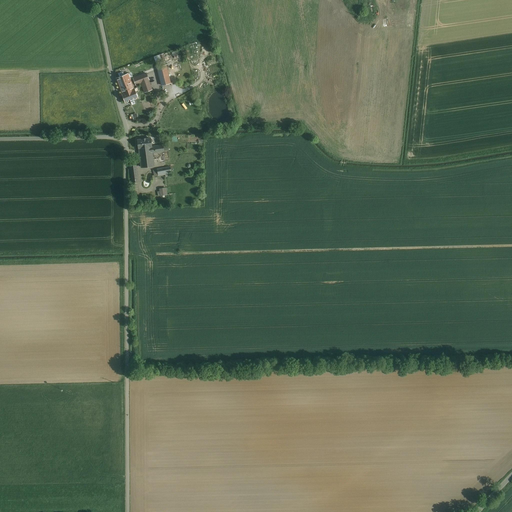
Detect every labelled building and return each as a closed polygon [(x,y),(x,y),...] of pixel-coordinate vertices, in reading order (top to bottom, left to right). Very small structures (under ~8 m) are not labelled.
[(166,65),(157,68),(162,85),(170,83),(166,67),(166,65)] [(146,73),(133,78),(136,85),(141,83),(145,92),(152,89),(148,80),(149,80),(146,73)] [(129,74),(128,74),(124,75),(120,77),(119,77),(119,78),(116,78),(122,93),(126,103),(138,98),(134,89),(130,78),(129,74)] [(150,138),(138,140),(139,149),(151,147),(150,138)] [(151,147),(139,149),(141,167),(154,165),(152,153),(164,151),(164,145),(151,147)] [(136,166),(130,167),(132,183),(138,182),(136,166)] [(167,168),(157,169),(158,176),(171,174),(170,167),(167,168)]
